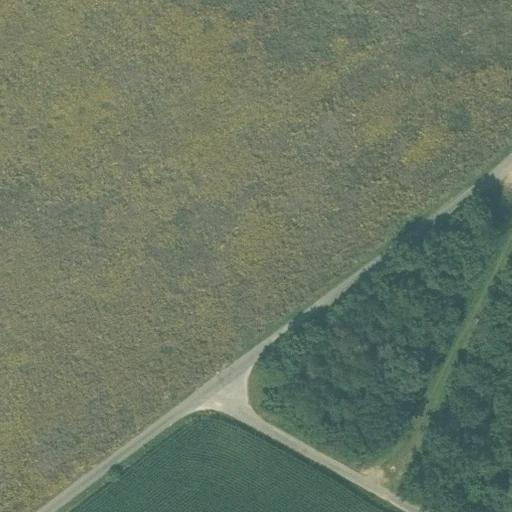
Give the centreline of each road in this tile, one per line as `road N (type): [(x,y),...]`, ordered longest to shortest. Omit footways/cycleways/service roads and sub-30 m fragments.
road 1 (track): [(48,511),(511,159)]
road 2 (track): [(511,192),(386,492)]
